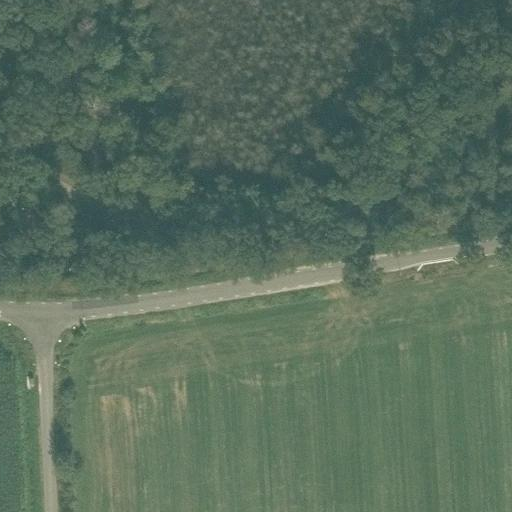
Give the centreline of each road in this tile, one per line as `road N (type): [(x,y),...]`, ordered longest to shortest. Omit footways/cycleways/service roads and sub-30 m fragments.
road 1 (unclassified): [(42,312),(511,243)]
road 2 (unclassified): [(51,511),(42,312)]
